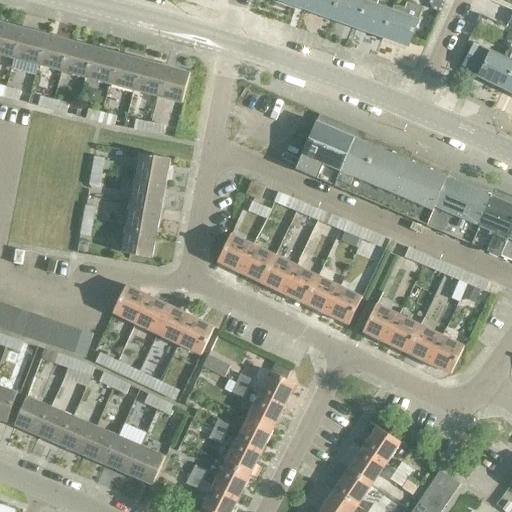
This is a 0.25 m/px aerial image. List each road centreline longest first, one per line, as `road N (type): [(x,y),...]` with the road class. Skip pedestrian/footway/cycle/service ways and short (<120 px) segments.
road 1 (residential): [(511,277),(208,150)]
road 2 (residential): [(344,351),(186,277),(208,150)]
road 3 (secondary): [(410,112),(226,45)]
road 4 (residential): [(264,511),(344,351)]
road 5 (secondary): [(226,45),(63,0)]
road 6 (residential): [(484,388),(458,405),(344,351)]
road 7 (residential): [(410,112),(462,0)]
